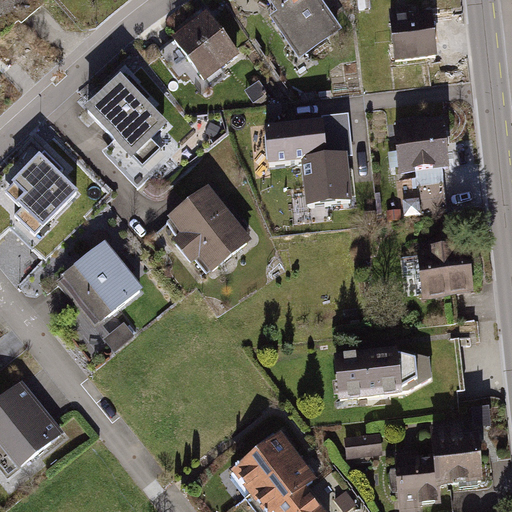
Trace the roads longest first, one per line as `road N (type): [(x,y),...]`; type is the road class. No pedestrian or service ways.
road 1 (residential): [(0,295),(176,511)]
road 2 (tertiary): [(484,0),(511,260)]
road 3 (residential): [(170,0),(48,98)]
road 4 (residential): [(48,98),(143,219)]
